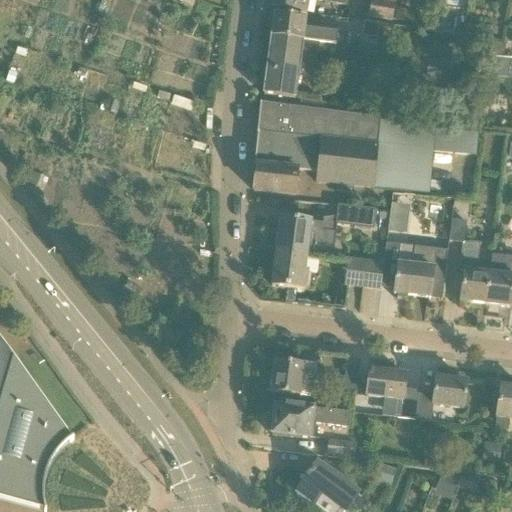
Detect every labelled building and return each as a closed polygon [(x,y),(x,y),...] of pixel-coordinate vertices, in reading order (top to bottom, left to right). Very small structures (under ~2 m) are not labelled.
[(348,0),(276,0),(275,10),(306,15),(310,0),(347,7),(348,0)] [(392,23),(395,4),(395,0),(383,0),(383,3),(371,0),(369,19),(392,23)] [(395,22),(413,24),(415,13),(396,10),(395,22)] [(274,15),(271,37),(272,37),(272,38),(302,41),(303,41),(314,44),(317,44),(316,45),(346,48),(348,33),(338,32),(305,27),(306,19),(274,15)] [(454,59),(477,61),(478,38),(456,36),(454,59)] [(300,60),(302,41),(272,38),(272,37),(271,37),(264,96),(295,101),(300,60)] [(429,60),(426,79),(462,84),(465,64),(429,60)] [(260,104),(260,109),(257,135),(377,151),(380,120),(260,104)] [(429,196),(433,154),(476,158),(478,135),(435,131),(436,125),(380,120),(377,151),(373,191),(393,192),(429,196)] [(373,191),(377,151),(257,135),(254,167),(257,168),(297,173),(317,175),(316,184),(336,187),(336,194),(353,195),(353,189),(373,191)] [(294,197),(297,173),(257,168),(254,193),(294,197)] [(389,233),(408,234),(411,205),(392,204),(389,233)] [(323,219),(322,233),(336,235),(337,227),(374,231),(376,212),(338,207),(337,218),(323,219)] [(277,252),(306,256),(311,223),(281,219),(277,252)] [(452,222),(450,243),(462,245),(465,224),(452,222)] [(477,273),(479,255),(480,246),(463,244),(459,271),(465,272),(461,303),(486,307),(489,275),(488,275),(477,273)] [(398,266),(394,295),(442,302),(449,252),(401,246),(398,266)] [(304,273),(306,256),(277,252),(272,287),(305,291),(308,273),(304,273)] [(511,299),(511,253),(505,253),(504,259),(491,257),(488,275),(489,275),(486,307),(511,310),(511,299)] [(363,289),(366,263),(347,261),(344,287),(363,289)] [(366,263),(363,289),(381,291),(384,265),(366,263)] [(0,501),(39,511),(45,511),(44,504),(43,499),(43,494),(44,489),(44,484),(46,478),(47,473),(50,468),(52,464),(55,459),(58,455),(62,451),(65,448),(73,442),(73,440),(71,441),(12,358),(0,341),(0,501)] [(303,366),(274,363),(270,394),(300,398),(303,377),(315,378),(316,366),(303,364),(303,366)] [(346,394),(355,395),(356,396),(359,371),(346,369),(342,394),(346,394)] [(415,421),(419,393),(404,391),(406,377),(369,372),(366,397),(404,402),(402,420),(415,421)] [(419,393),(415,421),(431,423),(434,406),(464,410),(467,384),(436,380),(434,395),(419,393)] [(511,390),(500,389),(495,431),(508,433),(509,421),(511,421),(511,390)] [(349,415),(344,414),(275,406),(273,421),(268,423),(268,430),(271,433),(272,433),(272,436),(310,441),(312,425),(347,429),(349,415)] [(356,446),(345,444),(329,442),(327,457),(353,461),(356,446)] [(499,464),(501,446),(484,444),(482,463),(499,464)] [(313,508),(320,497),(342,511),(346,511),(358,495),(317,466),(296,496),(298,497),(299,496),(312,505),(311,506),(313,508)] [(467,490),(470,482),(445,471),(435,494),(451,501),(457,486),(467,490)] [(478,496),(494,499),(497,482),(481,480),(478,496)]
